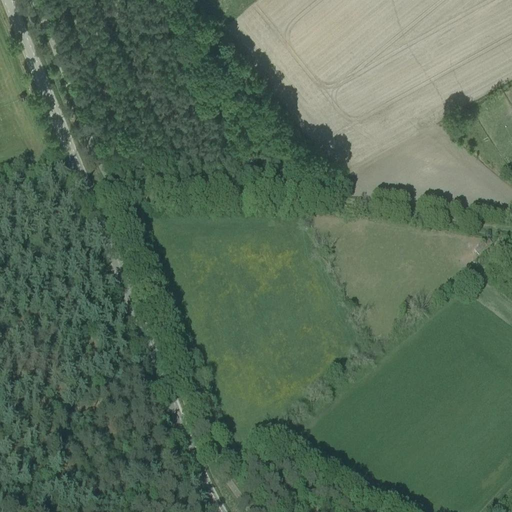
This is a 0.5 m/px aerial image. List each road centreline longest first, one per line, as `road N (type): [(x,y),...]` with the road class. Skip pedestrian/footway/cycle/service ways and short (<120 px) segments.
road 1 (tertiary): [(217,511),(7,0)]
road 2 (track): [(282,198),(511,229)]
road 3 (track): [(88,199),(282,198)]
